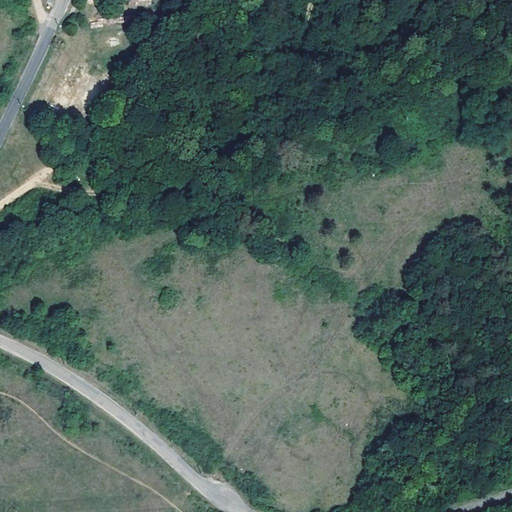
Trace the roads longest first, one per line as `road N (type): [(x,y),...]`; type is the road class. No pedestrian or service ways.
road 1 (track): [(33,182),(108,189),(279,62),(319,0)]
road 2 (track): [(211,0),(120,119),(0,206)]
road 3 (unclassified): [(0,342),(76,383),(244,511)]
road 4 (track): [(178,511),(0,393)]
road 5 (residential): [(0,135),(67,0)]
